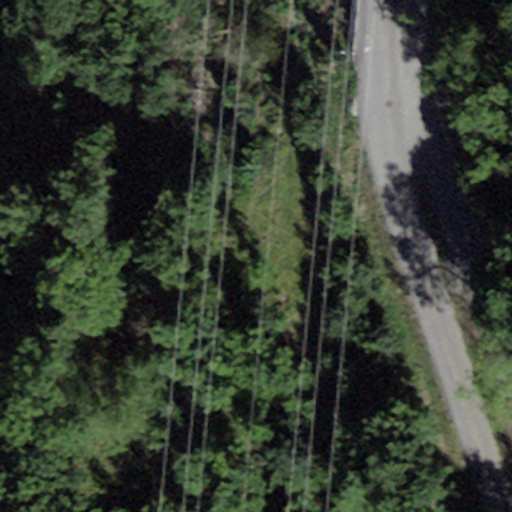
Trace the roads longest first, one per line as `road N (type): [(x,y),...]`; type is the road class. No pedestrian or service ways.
road 1 (unclassified): [(486,511),(391,137)]
road 2 (residential): [(511,367),(445,183),(420,142),(391,137)]
road 3 (unclassified): [(391,137),(382,0)]
